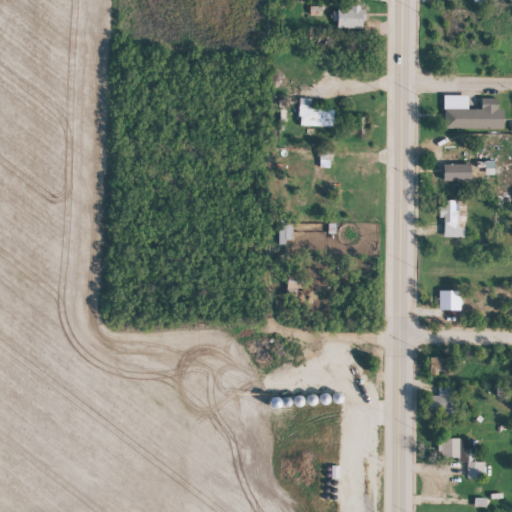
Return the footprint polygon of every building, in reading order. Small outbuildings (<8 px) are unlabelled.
[(332,8),(332,21),(336,21),(336,27),(360,27),(360,19),(363,19),(363,9),(358,9),(358,4),(349,4),(349,8),(332,8)] [(309,5),(309,14),(321,14),(320,5),(309,5)] [(336,16),(335,37),(365,37),(366,17),(336,16)] [(298,96),(297,114),(299,114),(299,124),(330,126),(331,109),(309,108),(310,97),(298,96)] [(445,137),(505,137),(505,118),(499,118),(499,107),(482,107),(482,118),(469,118),(469,104),(445,104),(445,137)] [(349,123),(349,134),(364,134),(364,128),(367,128),(367,115),(354,116),(354,123),(349,123)] [(319,146),(319,158),(331,158),(331,146),(319,146)] [(340,173),(340,183),(346,183),(346,188),(364,188),(364,178),(362,178),(362,172),(357,172),(357,169),(348,169),(348,173),(340,173)] [(445,190),(473,189),(472,172),(444,173),(445,190)] [(441,209),(440,227),(445,227),(444,246),(465,247),(465,231),(459,231),(459,209),(441,209)] [(461,319),(462,300),(440,299),(439,319),(461,319)] [(431,382),(447,382),(448,366),(431,366),(431,382)] [(332,403),(334,403),(336,403),(338,402),(339,401),(340,399),(340,397),(340,395),(338,393),(337,392),(335,392),(333,392),(331,393),(330,394),(329,395),(329,397),(329,399),(329,400),(331,402),(332,403)] [(320,404),(322,404),(324,404),(326,403),(327,401),(328,400),(328,398),(327,396),(326,394),(324,393),(322,393),(321,393),(319,394),(318,395),(317,396),(316,398),(316,400),(317,401),(318,403),(320,404)] [(293,406),(295,406),(297,406),(299,405),(300,403),(301,401),(301,399),(300,398),(299,396),(298,395),(296,394),(294,395),(292,395),(291,396),(290,398),(290,400),(290,401),(290,403),(292,404),(293,406)] [(307,405),(309,405),(311,405),(313,404),(314,403),(315,401),(315,399),(314,397),(313,395),(311,394),(309,394),(308,394),(306,395),(305,396),(304,397),(303,399),(303,401),(304,402),(305,404),(307,405)] [(438,405),(429,404),(428,420),(453,421),(454,396),(439,395),(438,405)] [(461,467),(461,470),(472,470),(471,447),(438,448),(438,467),(461,467)] [(468,487),(485,487),(485,471),(467,471),(468,487)]
